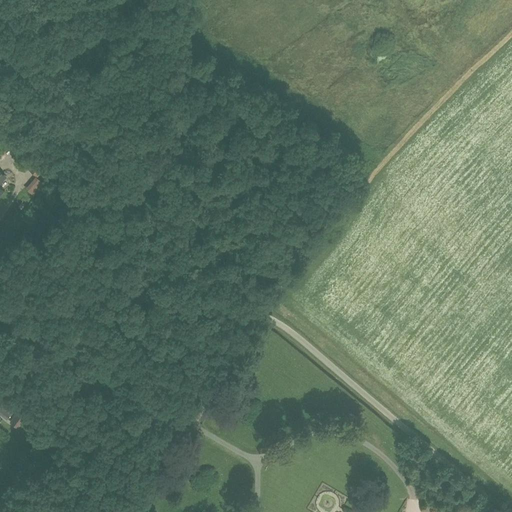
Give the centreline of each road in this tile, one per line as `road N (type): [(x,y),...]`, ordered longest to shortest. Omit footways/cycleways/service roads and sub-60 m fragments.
road 1 (unclassified): [(504,511),(268,317),(217,307),(0,301)]
road 2 (track): [(511,29),(360,183),(258,313)]
